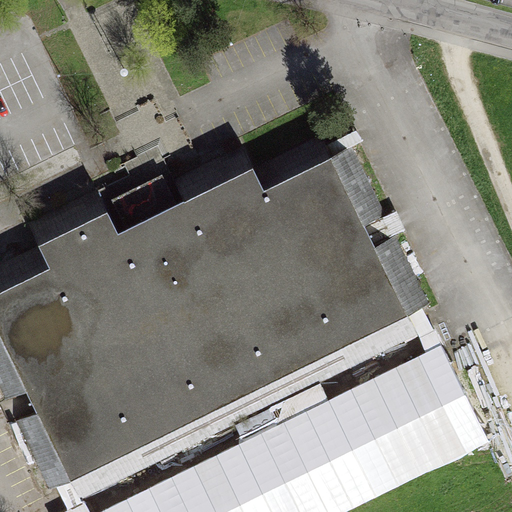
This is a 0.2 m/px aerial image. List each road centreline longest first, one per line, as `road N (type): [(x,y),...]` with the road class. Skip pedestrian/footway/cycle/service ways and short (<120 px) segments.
road 1 (track): [(446,12),(511,200)]
road 2 (residential): [(511,30),(395,0)]
